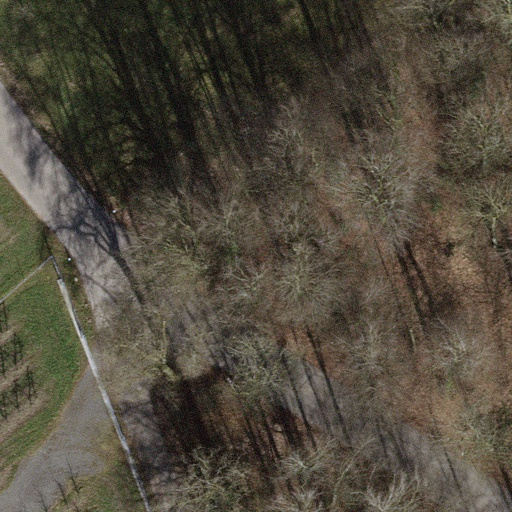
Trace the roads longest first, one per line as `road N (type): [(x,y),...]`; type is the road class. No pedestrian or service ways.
road 1 (residential): [(416,511),(79,227),(0,115)]
road 2 (track): [(79,227),(181,511)]
